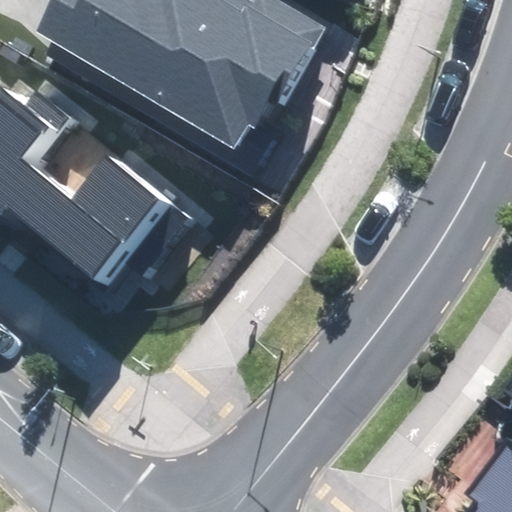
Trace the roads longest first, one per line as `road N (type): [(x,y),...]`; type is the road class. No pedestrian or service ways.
road 1 (tertiary): [(227,511),(378,333),(442,239),(511,103)]
road 2 (residential): [(113,511),(0,419)]
